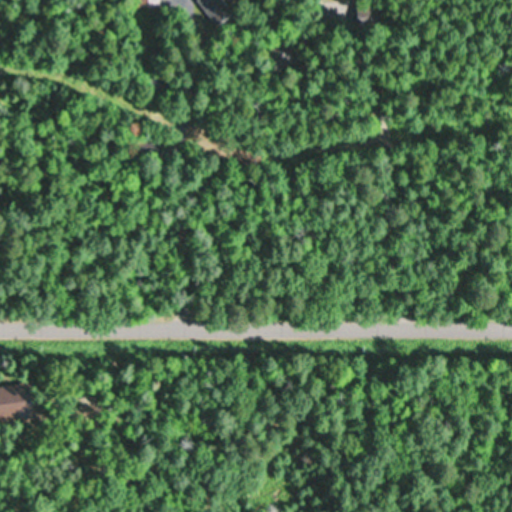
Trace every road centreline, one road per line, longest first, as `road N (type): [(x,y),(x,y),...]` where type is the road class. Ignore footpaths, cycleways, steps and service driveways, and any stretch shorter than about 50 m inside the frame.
road 1 (residential): [(0,59),(83,77),(234,142),(511,103)]
road 2 (residential): [(0,325),(162,315),(511,328)]
road 3 (residential): [(310,316),(319,0)]
